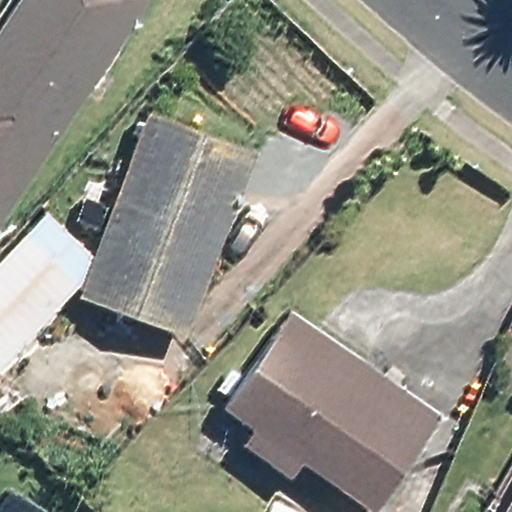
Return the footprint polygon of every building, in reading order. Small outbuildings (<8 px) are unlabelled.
[(25,0),(0,38),(0,213),(143,0),(25,0)] [(78,298),(180,335),(247,151),(145,114),(78,298)] [(0,263),(0,361),(70,288),(21,242),(0,263)] [(384,511),(445,405),(300,323),(239,430),(382,511),(384,511)] [(511,511),(511,470),(485,511),(511,511)]
